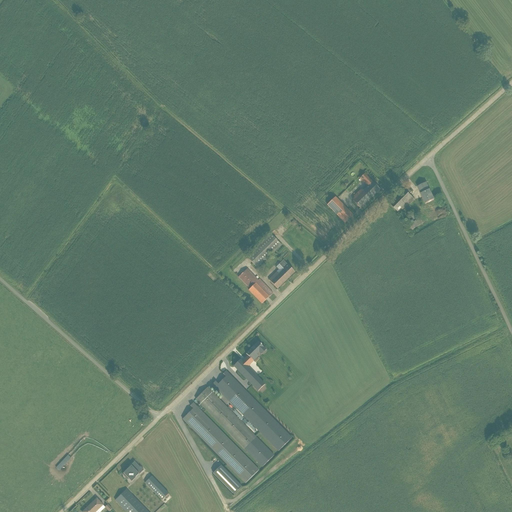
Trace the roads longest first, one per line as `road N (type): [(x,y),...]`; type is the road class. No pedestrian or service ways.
road 1 (unclassified): [(158,417),(429,155)]
road 2 (unclassified): [(0,278),(158,417)]
road 3 (unclassified): [(429,155),(511,331)]
road 4 (residential): [(60,511),(158,417)]
